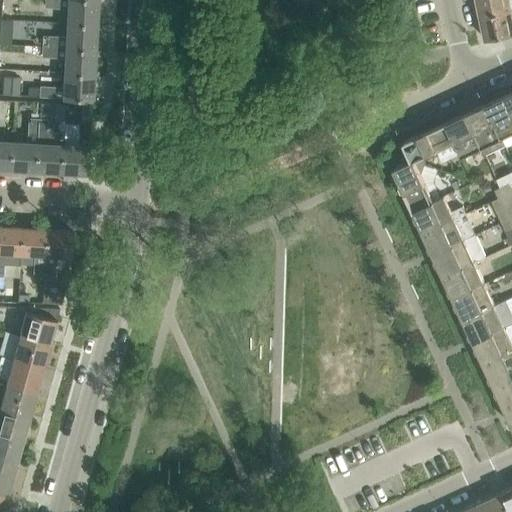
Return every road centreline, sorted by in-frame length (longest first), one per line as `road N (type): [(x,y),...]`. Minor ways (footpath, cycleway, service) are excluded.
road 1 (unclassified): [(56,511),(128,254),(135,202)]
road 2 (unclassified): [(135,202),(147,0)]
road 3 (residential): [(135,202),(0,196)]
